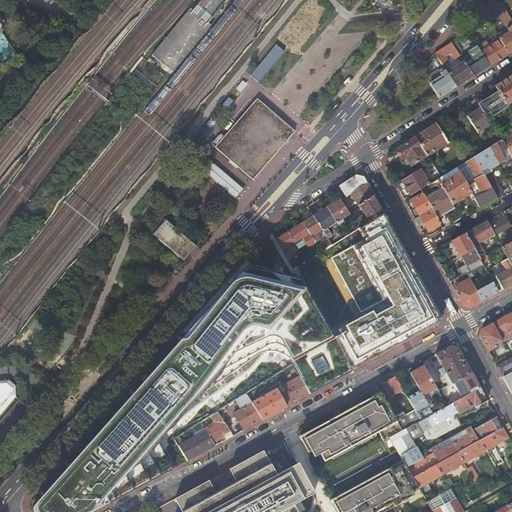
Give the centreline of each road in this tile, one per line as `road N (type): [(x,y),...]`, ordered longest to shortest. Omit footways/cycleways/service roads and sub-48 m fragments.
road 1 (residential): [(461,326),(124,511)]
road 2 (secondary): [(0,501),(227,250)]
road 3 (secondary): [(355,94),(227,250)]
road 4 (residential): [(511,64),(366,157)]
road 5 (secondary): [(439,0),(355,94)]
